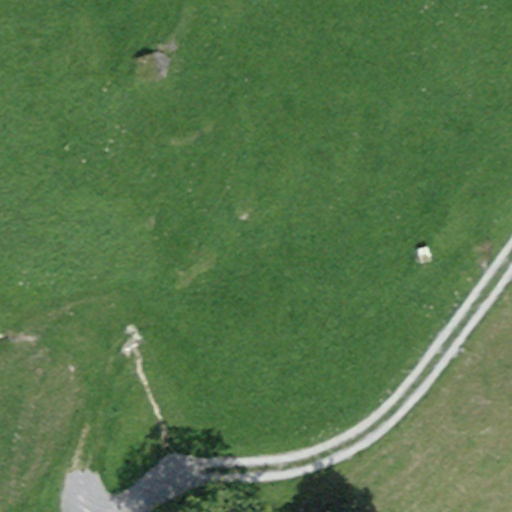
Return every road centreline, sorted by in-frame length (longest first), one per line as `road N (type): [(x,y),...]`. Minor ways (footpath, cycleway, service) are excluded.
road 1 (track): [(112,511),(179,476),(280,472),(331,455),(429,372),(511,259)]
road 2 (track): [(116,302),(78,441),(78,483),(90,511)]
